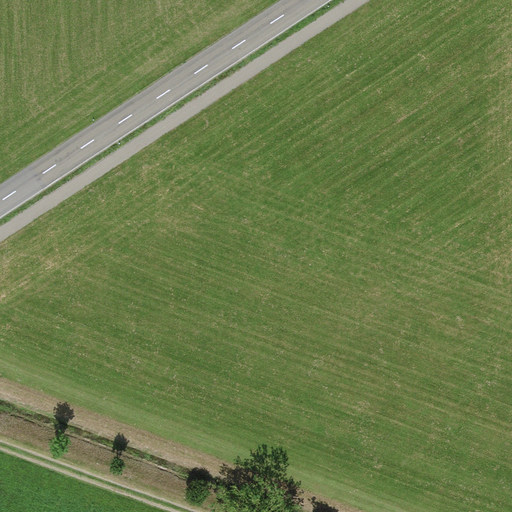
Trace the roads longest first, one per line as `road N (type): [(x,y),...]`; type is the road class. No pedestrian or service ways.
road 1 (tertiary): [(310,0),(0,203)]
road 2 (track): [(186,511),(0,444)]
